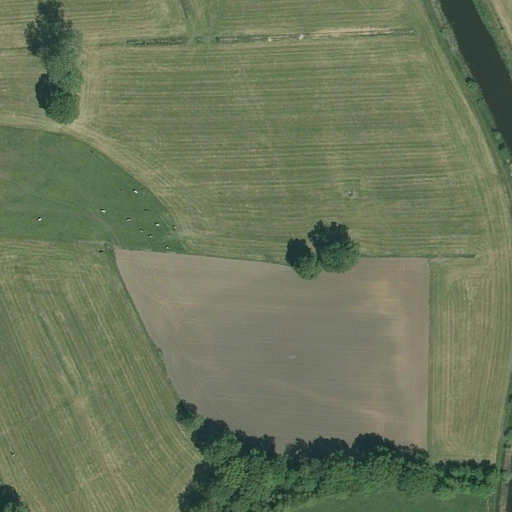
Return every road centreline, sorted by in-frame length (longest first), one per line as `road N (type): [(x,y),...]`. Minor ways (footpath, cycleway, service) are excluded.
road 1 (track): [(206,511),(239,472),(498,481)]
road 2 (track): [(427,0),(511,198)]
